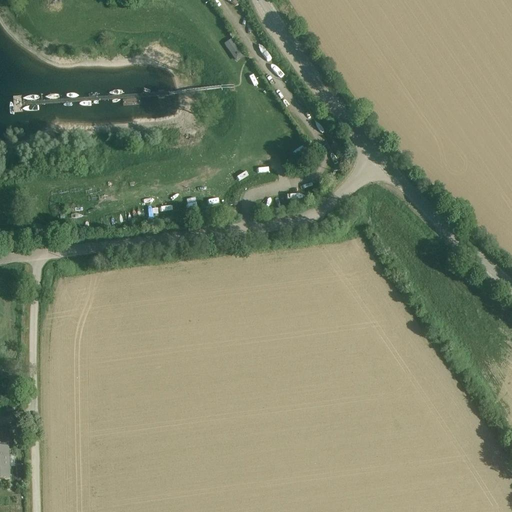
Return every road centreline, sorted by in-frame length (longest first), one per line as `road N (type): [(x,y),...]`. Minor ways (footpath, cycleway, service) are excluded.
road 1 (unclassified): [(380,160),(312,218),(0,261)]
road 2 (unclassified): [(260,0),(380,160)]
road 3 (unclassified): [(380,160),(511,287)]
